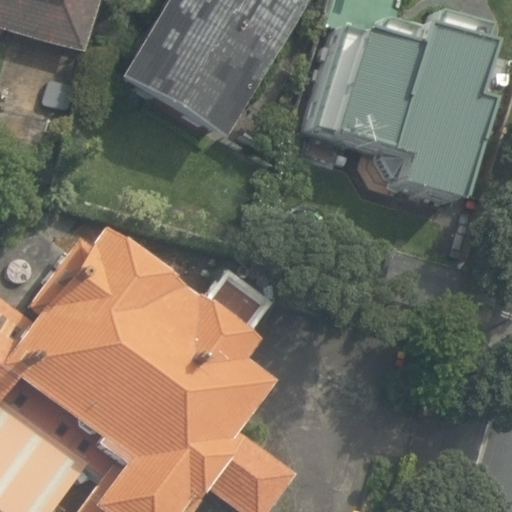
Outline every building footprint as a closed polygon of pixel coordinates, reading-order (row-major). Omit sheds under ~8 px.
[(0,0),(0,35),(76,56),(91,0),(0,0)] [(110,83),(210,144),(296,0),(160,0),(112,80),(110,83)] [(389,188),(447,205),(451,190),(475,106),(460,102),(480,31),(430,17),(425,35),(383,24),(389,0),(335,0),(326,29),(335,32),(306,137),(397,163),(389,188)] [(73,511),(189,511),(198,500),(191,496),(198,486),(229,511),(262,511),(290,472),(229,430),(259,386),(228,365),(244,340),(234,333),(193,305),(90,233),(83,244),(72,236),(24,305),(34,311),(28,319),(0,299),(0,511),(42,511),(84,451),(105,466),(73,511)] [(376,302),(448,322),(461,277),(387,255),(376,302)]
